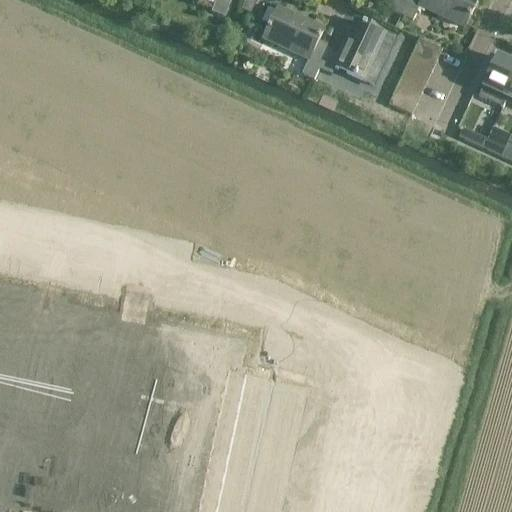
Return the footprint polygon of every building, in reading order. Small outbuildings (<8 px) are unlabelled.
[(223,20),(230,0),(216,0),(210,16),(223,20)] [(343,0),(345,3),(351,8),(354,0),(343,0)] [(367,0),(390,10),(388,13),(400,18),(408,0),(367,0)] [(408,0),(400,18),(412,24),(418,11),(464,33),(479,2),(473,0),(408,0)] [(300,78),(312,84),(329,50),(318,45),(323,33),(276,11),(261,44),(306,65),(300,78)] [(329,50),(312,84),(316,86),(320,78),(316,76),(318,73),(330,78),(333,72),(363,86),(386,38),(354,23),(339,55),(329,50)] [(418,42),(413,54),(436,65),(441,53),(418,42)] [(407,65),(431,76),(436,65),(413,54),(407,65)] [(481,92),(505,104),(511,89),(511,67),(496,60),(481,92)] [(407,65),(402,76),(426,87),(431,76),(407,65)] [(397,86),(420,97),(426,87),(402,76),(397,86)] [(392,97),(415,108),(420,97),(397,86),(392,97)] [(387,108),(410,119),(415,108),(392,97),(387,108)] [(469,135),(464,144),(482,152),(486,143),(469,135)] [(486,143),(482,152),(482,153),(505,163),(509,154),(511,147),(511,141),(499,135),(494,146),(487,143),(486,143)] [(0,278),(0,511),(216,511),(255,334),(0,278)]
